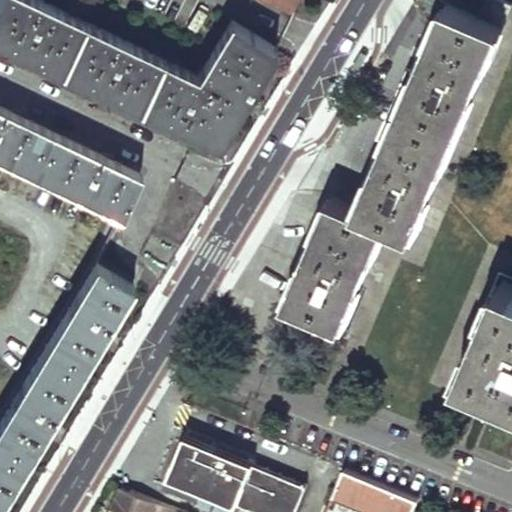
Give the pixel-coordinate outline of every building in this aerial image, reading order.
[(188,130),(215,143),(259,70),(273,47),(228,21),(193,76),(33,0),(0,0),(0,40),(109,93),(188,130)] [(262,0),(290,13),(296,0),(262,0)] [(499,0),(479,0),(472,16),(496,26),(506,3),(499,0)] [(496,26),(472,16),(439,2),(350,208),(326,197),(282,300),(338,324),(382,222),(409,234),(499,27),(496,26)] [(0,109),(0,153),(117,211),(126,193),(134,176),(54,136),(0,109)] [(93,263),(0,417),(0,499),(55,408),(115,308),(129,285),(93,263)] [(511,288),(498,283),(460,378),(511,398),(511,288)] [(182,430),(160,486),(224,511),(230,511),(235,502),(261,511),(284,511),(296,481),(252,463),(254,458),(182,430)] [(412,511),(419,498),(344,468),(332,497),(370,511),(412,511)] [(296,481),(284,511),(293,511),(304,484),(296,481)] [(120,487),(108,511),(149,511),(155,501),(120,487)]
